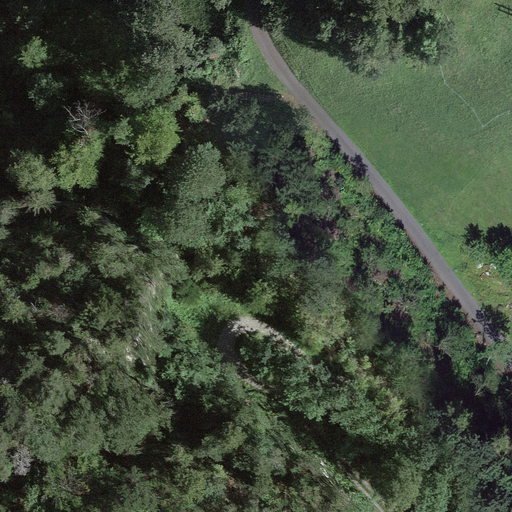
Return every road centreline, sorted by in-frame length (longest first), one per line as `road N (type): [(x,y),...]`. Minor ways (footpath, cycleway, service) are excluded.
road 1 (track): [(511,465),(452,447),(304,357),(251,313),(219,312),(213,329),(392,511)]
road 2 (residential): [(266,0),(293,56),(511,334)]
